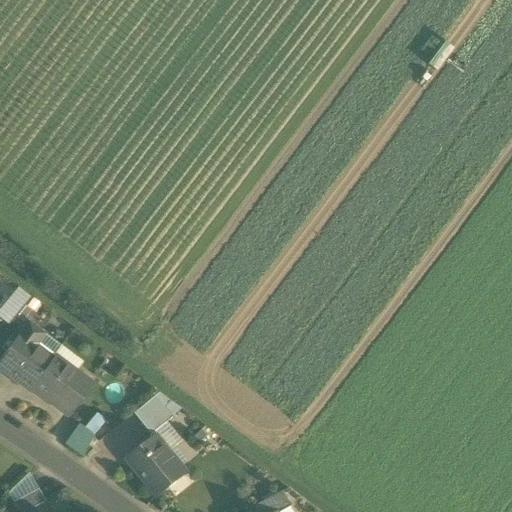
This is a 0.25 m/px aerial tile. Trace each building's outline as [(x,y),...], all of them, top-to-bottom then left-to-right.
[(0,302),(0,318),(5,323),(26,298),(13,287),(0,302)] [(28,323),(18,336),(34,348),(44,335),(28,323)] [(51,361),(34,348),(18,336),(0,359),(0,369),(20,384),(21,383),(29,389),(32,386),(51,361)] [(53,358),(51,361),(32,386),(49,399),(48,401),(64,414),(87,383),(53,358)] [(144,424),(152,434),(172,417),(165,408),(171,402),(160,393),(135,414),(144,424)] [(65,444),(81,457),(96,438),(80,425),(65,444)] [(128,460),(159,497),(178,482),(172,475),(182,466),(157,436),(128,460)] [(14,502),(19,511),(23,511),(31,508),(42,502),(35,490),(14,502)] [(257,507),(260,511),(284,511),(292,508),(284,492),(257,507)]
